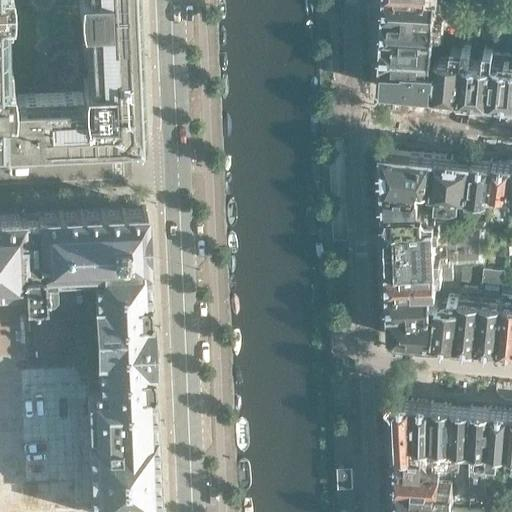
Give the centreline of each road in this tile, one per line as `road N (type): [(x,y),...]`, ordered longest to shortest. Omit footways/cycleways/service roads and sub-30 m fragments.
road 1 (secondary): [(190,511),(177,166)]
road 2 (residential): [(355,120),(366,368)]
road 3 (residential): [(177,166),(0,172)]
road 4 (secondary): [(177,166),(168,0)]
road 5 (residential): [(355,120),(511,132)]
road 6 (residential): [(511,373),(397,363),(366,368)]
road 7 (residential): [(366,368),(372,511)]
road 8 (residential): [(349,0),(355,120)]
